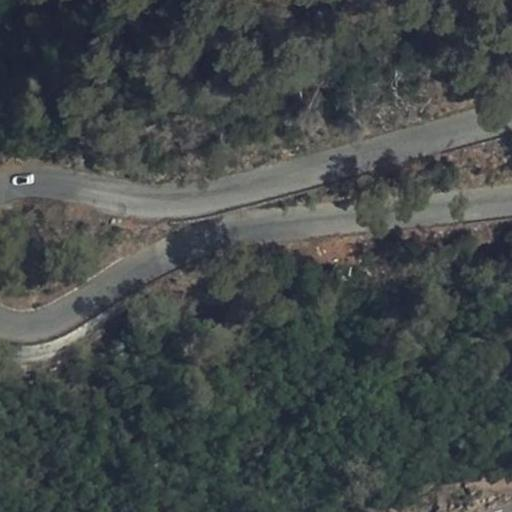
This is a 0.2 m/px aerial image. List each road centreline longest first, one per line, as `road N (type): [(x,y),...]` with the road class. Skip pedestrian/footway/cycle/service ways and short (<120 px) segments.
road 1 (tertiary): [(0,319),(63,319),(247,230),(511,213)]
road 2 (tertiary): [(511,126),(240,202),(160,206),(82,186),(0,193)]
